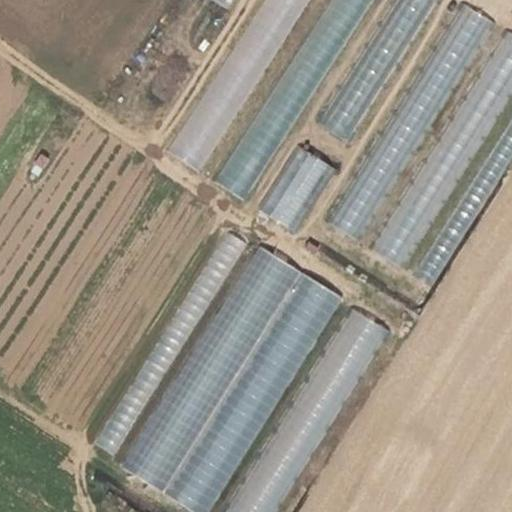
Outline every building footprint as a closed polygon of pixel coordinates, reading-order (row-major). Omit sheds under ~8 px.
[(202,173),(303,0),(261,0),(171,155),(202,173)] [(215,0),(237,10),(241,0),(215,0)] [(248,199),(370,0),(326,0),(217,180),(248,199)] [(391,0),(320,123),(352,142),(434,0),(391,0)] [(358,241),(489,19),(465,5),(334,226),(358,241)] [(511,34),(508,32),(376,253),(401,269),(511,83),(511,34)] [(300,146),(259,210),(294,232),(335,168),(300,146)] [(93,449),(200,511),(211,511),(339,294),(254,244),(165,396),(135,378),(93,449)] [(426,252),(415,276),(431,284),(442,260),(426,252)] [(281,511),(382,325),(346,306),(235,511),(281,511)]
